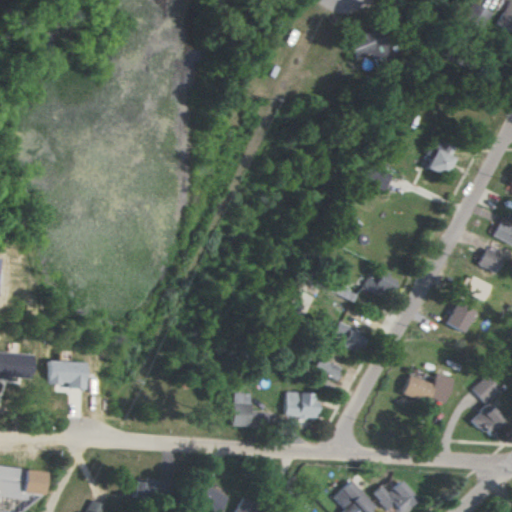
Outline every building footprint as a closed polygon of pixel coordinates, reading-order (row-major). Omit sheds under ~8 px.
[(511,33),(511,31),(511,2),(505,0),(503,0),(492,25),(511,33)] [(487,12),(467,2),(458,20),(478,30),(487,12)] [(388,60),(376,28),(345,39),(352,59),(369,52),(374,66),(388,60)] [(440,176),(449,158),(429,148),(420,167),(440,176)] [(489,237),(510,245),(511,241),(511,223),(496,217),(489,237)] [(500,256),(481,248),(474,265),(493,273),(500,256)] [(384,298),(392,280),(381,274),(381,275),(369,269),(360,288),(384,298)] [(480,301),(488,285),(468,276),(460,292),(480,301)] [(327,339),(357,350),(363,334),(333,323),(327,339)] [(332,380),(338,368),(315,357),(309,369),(332,380)] [(399,392),(440,407),(451,379),(433,372),(429,383),(405,375),(399,392)] [(482,402),(497,388),(484,374),(469,389),(482,402)] [(280,417),(313,418),(313,401),(308,401),(308,392),(282,391),(280,417)] [(228,426),(246,426),(247,393),(229,392),(228,426)] [(501,423),(487,403),(466,418),(474,430),(480,426),(485,434),(501,423)] [(34,511),(39,471),(0,466),(0,509),(22,511),(34,511)] [(366,511),(373,507),(349,480),(337,491),(356,511),(366,511)] [(383,492),(378,486),(371,493),(388,511),(399,511),(413,499),(396,480),(383,492)] [(143,481),(131,482),(132,498),(143,497),(143,481)] [(216,511),(223,494),(199,485),(191,505),(208,511),(216,511)] [(255,511),(259,505),(239,495),(231,511),(255,511)] [(83,511),(98,511),(102,505),(89,499),(83,511)]
